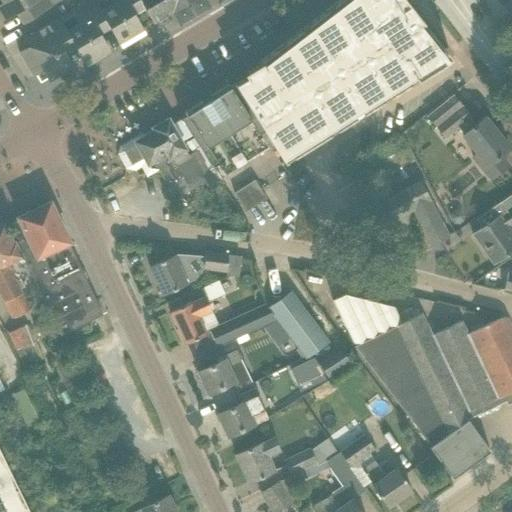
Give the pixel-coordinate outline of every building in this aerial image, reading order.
[(30,19),(62,1),(61,0),(0,0),(2,2),(0,3),(0,20),(1,22),(23,8),(30,19)] [(77,24),(65,30),(71,42),(84,63),(108,49),(95,28),(105,21),(106,21),(99,10),(93,0),(90,0),(70,12),(77,24)] [(107,0),(110,4),(99,10),(106,21),(105,21),(118,43),(142,29),(129,7),(139,1),(138,0),(107,0)] [(138,0),(139,1),(152,23),(172,11),(165,0),(138,0)] [(165,0),(172,11),(190,0),(165,0)] [(258,64),(260,63),(243,73),(245,77),(239,81),(235,83),(284,163),(294,156),(319,141),(391,96),(423,76),(437,67),(451,58),(430,32),(426,28),(415,14),(415,13),(407,3),(406,4),(403,0),(337,0),(322,12),(257,62),(258,64)] [(71,42),(65,30),(65,31),(58,19),(24,39),(28,46),(19,52),(33,76),(42,70),(48,80),(72,66),(61,48),(71,42)] [(212,98),(207,101),(246,161),(273,144),(234,84),(229,87),(227,83),(209,95),(212,98)] [(462,135),(477,153),(472,157),(490,180),(508,166),(500,156),(509,148),(484,117),(474,125),(467,116),(469,115),(450,92),(424,113),(442,136),(456,125),(463,134),(462,135)] [(246,161),(207,101),(203,104),(201,100),(183,111),(185,115),(180,118),(219,178),(246,161)] [(152,128),(154,131),(147,135),(141,133),(119,146),(116,154),(125,169),(134,171),(141,167),(146,176),(158,169),(167,185),(173,181),(181,177),(174,165),(188,157),(167,119),(152,128)] [(362,154),(369,166),(398,150),(391,138),(362,154)] [(173,181),(167,185),(175,200),(189,192),(181,177),(173,181)] [(233,193),(245,212),(266,198),(254,180),(233,193)] [(378,204),(388,222),(412,209),(431,245),(448,237),(419,182),(378,204)] [(488,223),(472,234),(493,264),(511,250),(511,235),(507,228),(511,224),(511,193),(499,203),(482,214),(488,223)] [(14,240),(22,256),(59,335),(102,315),(74,257),(75,257),(68,243),(49,202),(17,218),(18,220),(7,225),(14,240)] [(450,216),(449,221),(453,226),(458,227),(463,223),(464,218),(460,213),(455,212),(450,216)] [(23,258),(22,256),(20,253),(14,240),(11,241),(3,224),(0,225),(0,295),(10,316),(28,308),(13,278),(26,272),(29,271),(23,258)] [(237,273),(238,273),(240,256),(205,252),(204,257),(173,255),(148,266),(162,295),(186,284),(185,281),(191,278),(196,271),(202,269),(228,272),(230,274),(237,275),(237,273)] [(276,319),(276,320),(285,332),(305,358),(327,341),(290,292),(272,305),(268,308),(276,319)] [(332,300),(341,318),(354,346),(429,447),(452,479),(489,451),(463,414),(496,398),(497,399),(511,391),(511,333),(506,320),(500,317),(466,334),(460,321),(431,335),(420,313),(401,323),(393,307),(344,295),(332,300)] [(206,334),(198,316),(211,310),(204,296),(169,312),(184,344),(206,334)] [(247,333),(276,320),(276,319),(268,308),(265,304),(209,330),(217,347),(247,333)] [(7,332),(15,350),(28,344),(20,327),(7,332)] [(222,358),(196,370),(208,395),(234,383),(237,390),(251,384),(239,358),(243,356),(235,339),(217,347),(222,358)] [(318,364),(326,377),(349,362),(340,349),(318,364)] [(299,391),(325,379),(312,357),(288,368),(299,391)] [(227,437),(254,425),(255,426),(268,420),(254,390),(241,396),(243,400),(216,413),(227,437)] [(49,394),(40,398),(50,420),(58,417),(55,409),(56,408),(49,394)] [(306,404),(339,453),(349,467),(349,466),(369,454),(374,450),(363,434),(363,433),(350,415),(332,427),(314,399),(306,404)] [(235,454),(248,482),(273,471),(266,455),(278,450),(272,437),(235,454)] [(290,475),(316,463),(309,449),(284,460),(290,475)] [(0,511),(29,511),(0,452),(0,511)] [(325,460),(325,461),(335,475),(335,476),(342,486),(330,494),(313,506),(312,509),(314,511),(360,511),(352,499),(353,497),(351,494),(362,487),(348,467),(349,467),(339,453),(325,460)] [(372,485),(371,485),(386,507),(411,490),(396,468),(384,476),(369,454),(349,466),(349,467),(348,467),(362,487),(370,482),(372,485)] [(260,493),(272,511),(274,511),(291,502),(278,482),(260,493)] [(132,511),(175,511),(167,495),(132,511)]
